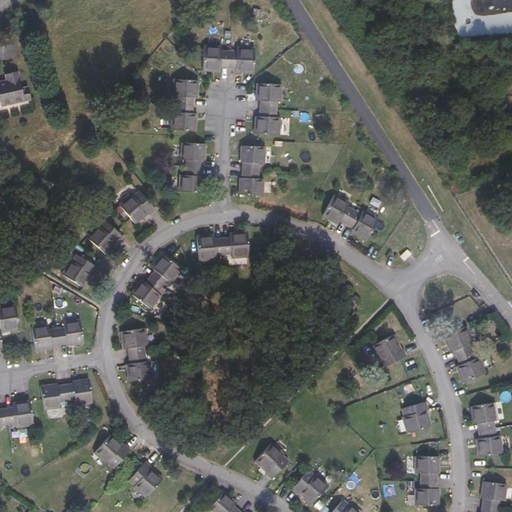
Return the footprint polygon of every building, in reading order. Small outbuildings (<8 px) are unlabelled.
[(210,70),(212,71),(212,68),(220,69),(221,67),(228,67),(229,51),(221,50),(222,47),(204,46),(203,70),(210,70)] [(237,51),(229,51),(228,67),(236,67),(236,70),(244,70),(244,72),(245,72),(253,73),(255,48),(237,47),(237,51)] [(11,90),(0,90),(0,108),(4,108),(5,113),(33,110),(32,95),(26,96),(24,79),(10,81),(11,90)] [(195,90),(197,90),(197,89),(198,80),(173,79),(173,97),(177,97),(176,105),(192,105),(193,98),(195,98),(195,90)] [(260,108),(276,109),(276,102),(280,102),(281,84),(257,83),(256,90),(256,92),(259,92),(258,101),(260,101),(260,108)] [(192,105),(176,105),(176,112),(172,112),(171,130),(195,131),(196,124),(196,121),(194,121),(194,113),(192,113),(192,105)] [(257,124),(255,124),(255,125),(254,134),(279,135),(280,117),(276,117),(276,109),(260,108),(259,116),(257,116),(257,124)] [(185,159),(185,167),(203,168),(203,160),(203,152),(205,152),(206,144),(181,143),(180,159),(185,159)] [(241,162),(241,170),(259,171),(259,163),(265,163),(265,146),(240,145),(240,154),(242,154),(241,162)] [(203,168),(185,167),(184,175),(179,175),(178,191),(203,193),(204,184),(202,184),(202,176),(203,168)] [(241,170),(241,178),(240,186),(238,186),(238,194),(263,195),(264,179),(259,178),(259,171),(241,170)] [(146,213),(148,214),(149,216),(155,210),(140,191),(134,196),(132,194),(119,205),(135,225),(142,219),(140,217),(146,213)] [(346,224),(354,210),(348,206),(350,203),(334,194),(322,216),(328,219),(330,220),(331,219),(339,223),(340,221),(346,224)] [(359,234),(358,236),(359,236),(367,241),(379,219),(363,210),(361,214),(354,210),(346,224),(353,228),(352,230),(359,234)] [(114,241),(116,242),(117,244),(123,237),(105,220),(99,226),(98,225),(86,237),(105,254),(111,248),(109,246),(114,241)] [(222,239),(223,255),(231,254),(231,258),(249,256),(247,232),(240,233),(237,233),(238,235),(229,236),(230,238),(222,239)] [(206,238),(206,236),(205,236),(196,236),(199,261),(216,259),(216,255),(223,255),(222,239),(215,239),(214,237),(206,238)] [(158,260),(156,261),(158,263),(153,269),(154,271),(150,277),(162,287),(167,281),(170,283),(181,269),(162,254),(158,260)] [(90,273),(92,274),(93,275),(98,268),(77,255),(72,261),(70,260),(61,274),(83,288),(88,281),(86,279),(90,273)] [(158,293),(162,287),(150,277),(145,283),(143,281),(138,288),(136,286),(136,287),(131,294),(150,309),(161,295),(158,293)] [(473,290),(469,293),(479,304),(483,302),(473,290)] [(0,327),(1,327),(1,329),(9,328),(10,330),(11,330),(19,329),(15,305),(0,306),(0,327)] [(64,327),(56,328),(59,346),(67,344),(75,343),(75,345),(83,344),(80,319),(63,322),(64,327)] [(59,346),(56,328),(48,329),(48,324),(31,326),(35,351),(43,350),(43,348),(51,347),(59,346)] [(457,357),(472,351),(469,344),(473,342),(466,326),(443,335),(446,342),(447,344),(449,343),(452,351),(454,350),(457,357)] [(122,338),(122,341),(124,340),(125,349),(128,348),(129,356),(145,353),(144,346),(147,345),(145,328),(120,331),(122,338)] [(395,343),(398,342),(394,334),(371,346),(378,361),(380,360),(384,367),(406,356),(402,348),(401,349),(399,350),(395,343)] [(461,373),(459,373),(460,374),(463,382),(485,373),(479,356),(475,358),(472,351),(457,357),(460,364),(458,365),(461,373)] [(146,361),(145,353),(129,356),(130,363),(128,364),(129,372),(127,372),(127,373),(128,382),(152,378),(150,360),(146,361)] [(72,383),(64,384),(67,402),(75,400),(76,406),(92,403),(88,378),(80,380),(80,381),(72,383)] [(64,384),(57,385),(49,386),(48,384),(40,386),(44,410),(60,408),(59,403),(67,402),(64,384)] [(5,409),(8,425),(15,424),(16,427),(33,425),(30,401),(23,402),(20,402),(21,404),(12,405),(13,408),(5,409)] [(424,411),(426,410),(428,410),(425,401),(402,409),(404,416),(402,417),(407,433),(431,425),(429,417),(426,418),(424,411)] [(479,431),(495,428),(494,421),(497,420),(495,402),(471,406),(472,413),(472,415),(474,415),(475,423),(478,423),(479,431)] [(479,447),(477,447),(477,448),(478,456),(502,453),(500,435),(496,436),(495,428),(479,431),(480,438),(478,438),(479,447)] [(116,442),(118,440),(111,434),(94,453),(106,464),(107,463),(113,468),(130,450),(124,444),(123,445),(121,447),(116,442)] [(268,470),(266,472),(265,473),(271,479),(288,461),(283,456),(284,454),(272,442),(254,461),(261,467),(262,465),(268,470)] [(420,473),(420,481),(438,481),(438,473),(438,465),(440,465),(440,456),(415,456),(415,473),(420,473)] [(149,470),(151,468),(152,467),(145,461),(129,480),(135,485),(133,487),(146,498),(163,479),(156,473),(155,475),(149,470)] [(306,496),(304,498),(311,504),(328,485),(316,474),(315,475),(309,470),(292,488),(298,494),(299,493),(301,491),(306,496)] [(438,481),(420,481),(420,488),(414,488),(414,505),(439,505),(439,497),(438,497),(438,489),(438,481)] [(481,506),(499,508),(500,500),(505,501),(507,484),(482,481),(481,489),(483,490),(482,498),(481,506)] [(238,511),(239,511),(233,506),(235,505),(229,499),(230,497),(229,497),(223,491),(207,510),(209,511),(238,511)] [(359,511),(350,503),(349,505),(343,500),(331,511),(359,511)]
